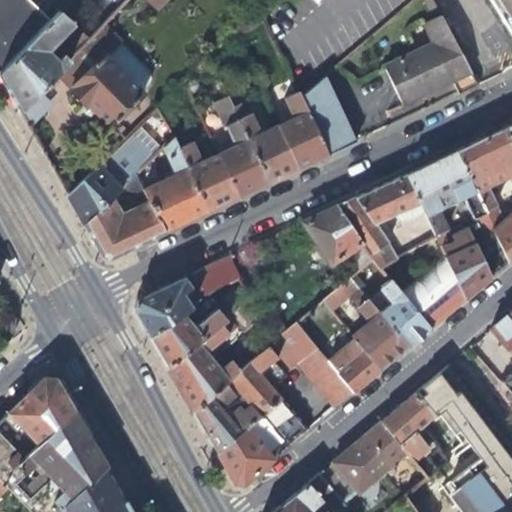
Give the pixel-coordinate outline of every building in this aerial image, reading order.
[(0,0),(0,70),(49,22),(26,0),(0,0)] [(125,21),(145,0),(128,0),(116,13),(125,21)] [(183,0),(166,18),(173,25),(196,0),(183,0)] [(437,11),(430,0),(423,0),(431,14),(437,11)] [(511,0),(487,0),(511,38),(511,0)] [(69,61),(63,54),(55,62),(45,51),(63,32),(70,25),(58,13),(49,22),(0,70),(0,80),(8,95),(19,112),(38,92),(69,61)] [(452,80),(467,73),(440,15),(424,23),(433,43),(383,67),(401,105),(432,90),(452,80)] [(88,42),(70,25),(63,32),(74,43),(80,49),(88,42)] [(70,60),(84,74),(102,56),(88,42),(80,49),(70,60)] [(80,49),(74,43),(63,54),(69,61),(70,60),(80,49)] [(187,76),(204,58),(196,50),(179,68),(187,76)] [(110,125),(124,139),(155,107),(103,54),(102,56),(84,74),(68,91),(85,107),(87,105),(108,126),(110,125)] [(470,71),(467,73),(452,80),(458,94),(477,85),(470,71)] [(325,74),(299,95),(327,154),(358,141),(325,74)] [(293,118),(277,125),(298,168),(315,160),(327,154),(299,95),(292,80),(278,87),(293,118)] [(174,88),(158,104),(172,134),(187,127),(187,128),(192,126),(174,88)] [(50,103),(38,92),(19,112),(27,126),(50,103)] [(217,104),(233,139),(245,133),(233,107),(229,99),(217,104)] [(233,107),(245,133),(257,128),(245,101),(233,107)] [(124,139),(67,195),(74,207),(85,225),(112,198),(125,185),(135,175),(163,148),(174,137),(172,134),(158,104),(155,107),(124,139)] [(511,123),(501,128),(511,151),(511,123)] [(257,128),(245,133),(268,182),(287,173),(298,168),(277,125),(260,133),(257,128)] [(174,137),(188,167),(203,160),(187,128),(187,127),(172,134),(174,137)] [(485,187),(508,176),(511,174),(511,151),(501,128),(487,135),(454,150),(474,192),(485,187)] [(268,182),(245,133),(233,139),(236,145),(218,153),(239,196),(254,189),(268,182)] [(175,173),(188,167),(174,137),(163,148),(175,173)] [(216,147),(218,153),(236,145),(233,139),(216,147)] [(437,209),(462,198),(474,192),(454,150),(434,160),(405,174),(419,203),(422,209),(424,215),(437,209)] [(218,153),(203,160),(188,167),(208,210),(224,203),(239,196),(218,153)] [(188,167),(175,173),(142,188),(148,201),(162,232),(187,220),(208,210),(188,167)] [(375,223),(397,213),(419,203),(405,174),(388,182),(355,197),(335,206),(353,233),(375,223)] [(128,189),(142,188),(135,175),(125,185),(128,189)] [(474,192),(483,212),(495,207),(485,187),(474,192)] [(462,198),(474,223),(487,218),(484,214),(483,212),(474,192),(462,198)] [(121,214),(112,198),(85,225),(100,253),(111,255),(139,242),(162,232),(148,201),(121,214)] [(400,219),(422,209),(419,203),(397,213),(400,219)] [(330,263),(346,252),(360,243),(353,233),(335,206),(322,212),(302,222),(316,243),(313,245),(324,260),(327,258),(330,263)] [(501,221),(495,207),(483,212),(484,214),(487,218),(492,230),(501,221)] [(450,235),(437,209),(424,215),(439,246),(452,240),(450,235)] [(511,212),(501,221),(492,230),(507,262),(511,258),(511,212)] [(474,223),(450,235),(452,240),(439,246),(443,256),(452,274),(464,298),(482,283),(498,270),(507,262),(492,230),(487,218),(474,223)] [(386,241),(375,223),(353,233),(360,243),(370,259),(379,270),(396,260),(386,241)] [(357,270),(362,267),(370,259),(360,243),(346,252),(357,270)] [(400,294),(411,308),(452,274),(443,256),(398,293),(400,294)] [(238,280),(227,257),(180,279),(134,300),(132,309),(139,321),(148,337),(182,313),(200,300),(216,289),(238,280)] [(362,267),(380,288),(388,281),(379,270),(370,259),(362,267)] [(354,273),(347,279),(355,289),(364,299),(365,300),(372,294),(354,273)] [(452,274),(411,308),(428,328),(449,311),(464,298),(452,274)] [(328,310),(346,296),(355,289),(347,279),(320,301),(328,310)] [(388,281),(380,288),(390,302),(400,294),(398,293),(388,281)] [(242,288),(217,308),(225,320),(248,302),(242,288)] [(346,296),(355,307),(364,299),(355,289),(346,296)] [(390,302),(376,314),(404,348),(417,337),(428,328),(411,308),(400,294),(390,302)] [(364,299),(355,307),(367,321),(376,314),(365,300),(364,299)] [(210,314),(200,300),(182,313),(194,327),(210,314)] [(254,314),(248,302),(225,320),(229,324),(234,330),(254,314)] [(217,308),(210,314),(194,327),(182,313),(148,337),(156,350),(166,368),(218,326),(225,320),(217,308)] [(254,316),(268,345),(271,343),(277,337),(279,336),(282,333),(272,308),(254,316)] [(511,354),(511,317),(507,311),(499,318),(489,326),(511,354)] [(349,335),(352,339),(378,370),(392,359),(404,348),(376,314),(367,321),(349,335)] [(221,330),(229,324),(225,320),(218,326),(221,330)] [(279,336),(291,351),(306,339),(294,323),(282,333),(279,336)] [(224,335),(221,330),(218,326),(166,368),(177,387),(190,410),(222,383),(226,380),(238,371),(229,361),(218,371),(203,352),(224,335)] [(281,344),(277,337),(271,343),(275,349),(281,344)] [(286,355),(331,409),(341,401),(351,393),(325,361),(306,339),(291,351),(286,355)] [(352,339),(325,361),(351,393),(365,381),(378,370),(352,339)] [(280,355),(275,349),(271,343),(268,345),(265,347),(275,359),(280,355)] [(231,387),(248,407),(256,417),(262,411),(280,397),(259,372),(275,359),(265,347),(238,371),(226,380),(231,387)] [(511,400),(511,399),(511,369),(496,381),(511,400)] [(511,511),(511,456),(461,391),(457,395),(438,370),(425,380),(412,392),(429,415),(431,414),(442,427),(446,424),(473,460),(443,483),(448,490),(442,495),(454,511),(511,511)] [(0,439),(0,480),(5,485),(30,511),(54,511),(60,507),(103,466),(74,416),(53,380),(44,377),(23,398),(6,414),(26,440),(12,452),(0,439)] [(227,390),(231,387),(226,380),(222,383),(227,390)] [(232,396),(227,390),(222,383),(190,410),(202,431),(213,451),(244,426),(250,421),(256,417),(248,407),(242,412),(238,407),(226,416),(219,407),(232,396)] [(429,415),(412,392),(394,407),(378,420),(396,445),(411,433),(430,418),(429,415)] [(262,411),(281,435),(289,444),(306,429),(280,397),(262,411)] [(340,503),(402,452),(396,445),(378,420),(316,471),(329,488),(340,503)] [(255,427),(250,421),(244,426),(248,432),(255,427)] [(263,450),(248,432),(244,426),(213,451),(222,466),(231,483),(241,484),(270,459),(263,450)] [(423,450),(411,433),(396,445),(402,452),(408,461),(417,454),(423,450)] [(281,435),(263,450),(270,459),(289,444),(281,435)] [(429,470),(417,454),(408,461),(420,477),(429,470)] [(60,507),(62,511),(129,511),(121,498),(103,466),(60,507)] [(314,500),(329,488),(316,471),(301,484),(314,500)] [(314,500),(301,484),(288,495),(301,511),(314,500)] [(301,511),(288,495),(267,511),(301,511)]
